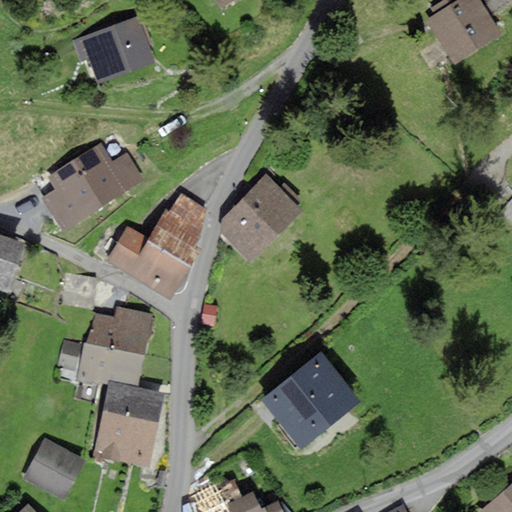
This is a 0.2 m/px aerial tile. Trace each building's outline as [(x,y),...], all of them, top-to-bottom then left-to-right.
[(499,33),(480,0),(458,0),(432,15),(455,57),(499,33)] [(152,59),(137,18),(77,40),(86,63),(94,60),(101,78),(152,59)] [(115,163),(106,146),(52,175),(60,191),(50,197),(65,224),(145,181),(130,155),(115,163)] [(272,180),(268,176),(221,226),(251,254),(298,205),(272,180)] [(208,211),(182,196),(173,211),(171,210),(153,239),(131,226),(111,260),(170,295),(199,246),(190,241),(208,211)] [(23,243),(0,234),(0,285),(8,288),(23,243)] [(96,280),(67,276),(63,302),(92,306),(96,280)] [(97,316),(92,342),(142,351),(149,315),(119,309),(117,320),(97,316)] [(77,363),(83,337),(65,333),(59,359),(77,363)] [(86,372),(137,381),(142,351),(92,342),(86,372)] [(357,399),(323,355),(266,398),(300,442),(357,399)] [(160,396),(110,387),(97,450),(148,460),(160,396)] [(83,460),(48,441),(28,476),(63,495),(83,460)] [(235,511),(231,502),(241,498),(234,482),(185,503),(185,511),(235,511)] [(511,511),(511,487),(482,511),(511,511)] [(260,509),(253,493),(241,498),(231,502),(235,511),(282,511),(278,502),(260,509)]
